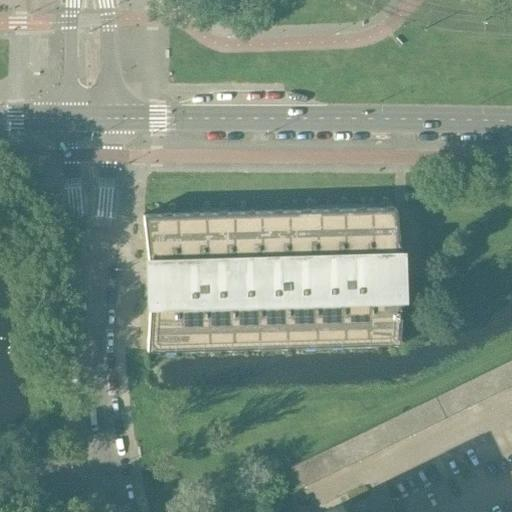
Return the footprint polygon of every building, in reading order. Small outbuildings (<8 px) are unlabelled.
[(233,348),(261,347),(397,343),(400,290),(392,291),(391,281),(365,282),(364,299),(336,297),(336,299),(308,298),(308,300),(280,298),(280,301),(252,299),(252,302),(225,300),(224,302),(197,301),(197,303),(164,301),(163,263),(196,259),(196,261),(223,258),(224,260),(251,257),(251,259),(279,256),(279,259),(307,255),(307,258),(335,255),(335,257),(362,254),(363,256),(390,253),(391,259),(389,259),(389,260),(400,260),(394,207),(142,215),(147,263),(154,263),(154,267),(151,267),(150,267),(148,268),(147,269),(146,270),(146,271),(145,272),(145,273),(145,274),(146,275),(146,276),(147,277),(147,278),(149,279),(150,279),(151,279),(155,279),(155,301),(148,302),(146,350),(233,348)] [(511,362),(510,359),(499,365),(509,387),(511,385),(511,362)] [(499,365),(488,370),(499,392),(509,387),(499,365)] [(488,370),(478,375),(488,397),(499,392),(488,370)] [(478,375),(467,381),(477,402),(488,397),(478,375)] [(467,381),(457,385),(467,407),(477,402),(467,381)] [(457,385),(446,391),(457,412),(467,407),(457,385)] [(446,391),(435,396),(445,418),(457,412),(446,391)] [(435,396),(423,402),(434,423),(445,418),(435,396)] [(423,402),(413,407),(423,429),(434,423),(423,402)] [(413,407),(402,412),(412,434),(423,429),(413,407)] [(402,412),(391,417),(402,439),(412,434),(402,412)] [(391,417),(381,422),(391,444),(402,439),(391,417)] [(381,422),(370,428),(381,449),(391,444),(381,422)] [(370,428),(359,433),(370,455),(381,449),(370,428)] [(359,433),(348,438),(359,460),(370,455),(359,433)] [(348,438),(338,443),(349,465),(359,460),(348,438)] [(338,443),(327,449),(337,470),(349,465),(338,443)] [(327,449),(316,454),(327,476),(337,470),(327,449)] [(316,454),(305,460),(315,481),(327,476),(316,454)] [(305,460),(294,465),(305,486),(315,481),(305,460)] [(294,465),(283,470),(293,492),(305,486),(294,465)] [(281,498),(293,492),(283,470),(271,476),(281,498)]
